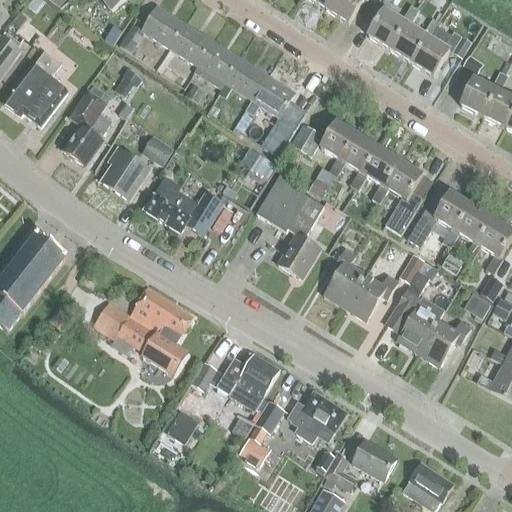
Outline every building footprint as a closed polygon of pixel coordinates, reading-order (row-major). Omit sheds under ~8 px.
[(42,0),(59,12),(67,0),(42,0)] [(100,0),(110,14),(128,0),(100,0)] [(305,0),(304,1),(307,2),(326,14),(334,0),(305,0)] [(334,0),(326,14),(347,28),(363,3),(366,4),(368,0),(334,0)] [(409,30),(418,15),(410,10),(401,25),(384,14),(367,40),(389,54),(406,28),(409,30)] [(141,36),(169,54),(184,29),(157,12),(141,36)] [(18,30),(25,22),(19,17),(12,26),(18,30)] [(430,43),(440,28),(432,23),(422,38),(409,30),(406,28),(389,54),(411,68),(427,41),(430,43)] [(112,49),(121,35),(112,29),(103,43),(112,49)] [(169,54),(196,71),(212,46),(184,29),(169,54)] [(411,68),(432,81),(448,56),(451,57),(461,41),(453,36),(443,52),(430,43),(427,41),(411,68)] [(130,57),(136,48),(123,40),(118,49),(130,57)] [(0,41),(0,81),(20,55),(17,53),(20,49),(16,46),(13,50),(1,41),(0,41)] [(462,41),(452,58),(460,63),(471,46),(462,41)] [(194,77),(220,93),(239,64),(212,46),(196,71),(197,71),(194,77)] [(39,132),(67,99),(50,84),(61,71),(46,58),(35,72),(34,71),(3,109),(20,121),(22,118),(39,132)] [(468,60),(462,69),(474,77),(481,68),(468,60)] [(230,92),(251,105),(266,81),(239,64),(220,93),(220,94),(217,98),(224,102),(230,92)] [(459,110),(482,121),(496,94),(500,95),(507,81),(499,77),(492,91),(473,82),(459,110)] [(123,102),(133,89),(123,81),(113,94),(123,102)] [(266,81),(251,105),(279,123),(294,98),(266,81)] [(196,108),(203,97),(191,90),(185,101),(196,108)] [(482,121),(505,133),(511,118),(511,101),(500,95),(496,94),(482,121)] [(62,156),(84,171),(102,145),(99,143),(110,128),(98,119),(106,109),(87,96),(68,123),(78,130),(73,138),(73,140),(62,156)] [(278,130),(291,138),(302,121),(289,113),(278,130)] [(335,182),(344,168),(341,166),(358,140),(336,126),(319,153),(336,163),(327,177),(335,182)] [(290,149),(309,161),(322,140),(304,127),(290,149)] [(141,158),(162,172),(174,154),(153,140),(141,158)] [(357,195),(365,181),(363,179),(379,153),(358,140),(341,166),(344,168),(358,176),(349,190),(357,195)] [(378,209),(387,195),(384,193),(400,166),(379,153),(363,179),(365,181),(379,190),(370,204),(378,209)] [(112,169),(100,187),(128,206),(149,175),(117,154),(108,167),(112,169)] [(265,191),(277,170),(260,159),(247,180),(265,191)] [(384,193),(387,195),(401,203),(384,230),(399,239),(422,203),(412,197),(422,180),(400,166),(384,193)] [(301,284),(320,253),(312,248),(304,244),(315,225),(323,211),(296,195),(299,189),(280,178),(256,219),(285,237),(287,234),(295,239),(277,270),(301,284)] [(143,215),(179,238),(185,230),(202,241),(223,209),(204,197),(197,209),(177,197),(180,193),(164,182),(143,215)] [(319,202),(326,191),(314,183),(307,195),(319,202)] [(449,252),(458,238),(455,237),(471,210),(449,197),(434,221),(424,214),(406,244),(420,252),(436,225),(450,233),(441,247),(449,252)] [(471,266),(479,252),(477,250),(493,223),(471,210),(455,237),(458,238),(472,247),(463,261),(471,266)] [(477,250),(479,252),(493,260),(484,274),(492,279),(502,264),(499,263),(511,241),(511,235),(493,223),(477,250)] [(0,330),(6,336),(20,318),(22,319),(67,260),(36,237),(0,283),(0,330)] [(323,301),(344,314),(365,280),(349,270),(355,260),(345,254),(334,272),(339,275),(323,301)] [(398,282),(410,289),(417,277),(422,270),(409,263),(398,282)] [(426,282),(433,272),(424,267),(422,270),(417,277),(426,282)] [(91,294),(99,283),(88,275),(80,286),(91,294)] [(396,346),(417,359),(438,326),(422,316),(428,306),(418,300),(428,283),(426,282),(417,277),(410,289),(396,311),(412,320),(396,346)] [(365,280),(344,314),(365,327),(381,301),(386,304),(397,287),(387,280),(381,290),(365,280)] [(491,305),(501,288),(490,282),(480,299),(491,305)] [(175,350),(193,322),(146,293),(128,323),(107,310),(94,331),(114,344),(117,341),(142,357),(140,360),(172,380),(186,358),(175,350)] [(511,308),(511,299),(507,297),(503,304),(511,308)] [(481,324),(490,310),(471,299),(463,313),(481,324)] [(510,307),(499,302),(492,315),(503,321),(510,307)] [(438,326),(417,359),(438,372),(454,347),(459,350),(470,332),(460,326),(454,336),(438,326)] [(503,338),(511,342),(511,331),(507,329),(503,338)] [(489,363),(502,370),(502,369),(511,374),(511,351),(507,361),(494,355),(489,363)] [(279,376),(249,358),(246,362),(246,363),(243,369),(234,363),(223,380),(216,392),(254,415),(266,395),(267,395),(279,376)] [(204,402),(223,371),(208,362),(189,392),(204,402)] [(511,374),(502,369),(502,370),(493,387),(480,380),(476,389),(511,407),(511,374)] [(288,422),(294,426),(327,447),(346,418),(313,397),(301,414),(296,410),(288,422)] [(275,443),(282,432),(276,429),(284,416),(269,406),(268,405),(253,429),(258,432),(250,445),(249,444),(239,459),(260,472),(269,457),(260,451),(268,438),(275,443)] [(199,430),(180,418),(166,440),(185,451),(199,430)] [(243,443),(253,427),(240,419),(230,435),(243,443)] [(351,469),(383,486),(395,464),(365,446),(351,469)] [(326,476),(334,463),(325,458),(317,471),(326,476)] [(336,459),(323,481),(348,496),(355,485),(341,476),(347,466),(336,459)] [(441,508),(452,490),(420,468),(409,486),(409,487),(402,497),(424,511),(435,511),(439,507),(441,508)] [(339,511),(343,506),(322,494),(311,511),(339,511)]
